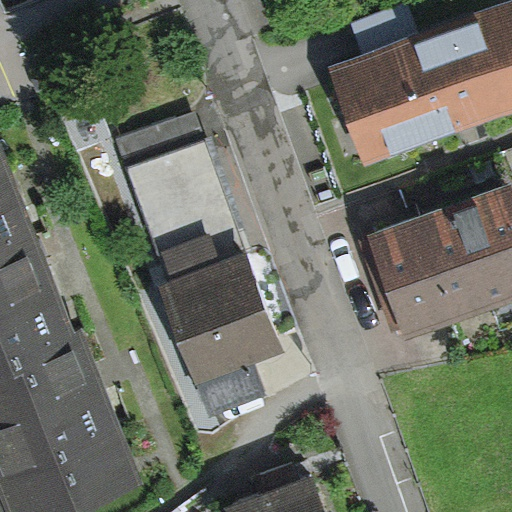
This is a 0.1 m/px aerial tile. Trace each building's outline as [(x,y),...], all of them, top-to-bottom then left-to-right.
[(374,51),(335,63),(365,153),(511,98),(511,0),(505,0),(423,27),(414,0),(413,0),(363,16),(374,51)] [(196,107),(117,135),(168,292),(254,258),(196,107)] [(0,171),(0,511),(60,511),(125,486),(130,484),(120,461),(95,400),(87,381),(58,311),(49,290),(16,210),(8,191),(0,171)] [(511,201),(503,173),(356,222),(391,326),(482,296),(488,316),(511,307),(511,201)] [(283,333),(254,258),(168,292),(156,296),(200,425),(273,392),(255,345),(283,333)] [(334,511),(314,462),(219,499),(224,511),(334,511)]
